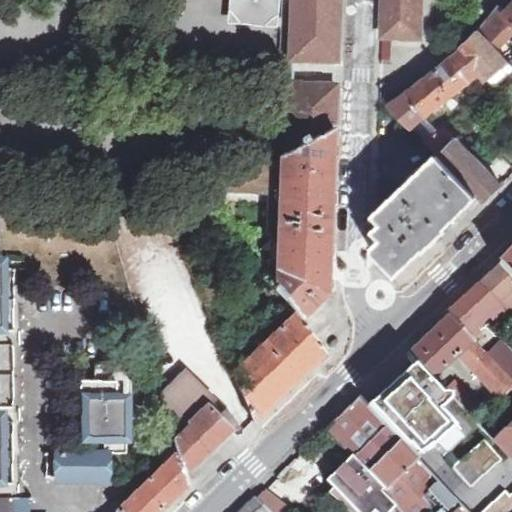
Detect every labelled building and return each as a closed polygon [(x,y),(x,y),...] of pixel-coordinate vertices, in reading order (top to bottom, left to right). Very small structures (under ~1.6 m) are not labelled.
[(231,0),(231,28),(283,29),(282,0),(231,0)] [(293,0),(291,60),(338,62),(339,0),(293,0)] [(422,0),(384,0),(384,35),(421,36),(422,0)] [(511,58),(507,52),(511,47),(511,35),(509,33),(511,30),(511,0),(503,0),(480,30),(510,61),(511,59),(511,58)] [(485,81),(510,61),(480,30),(451,57),(470,80),(479,73),(485,81)] [(427,114),(470,80),(451,57),(408,91),(427,114)] [(335,130),(337,87),(290,85),(287,156),(335,130)] [(427,114),(408,91),(391,104),(412,126),(427,114)] [(439,154),(478,195),(484,201),(501,185),(455,138),(454,138),(444,128),(427,141),(439,154)] [(201,186),(214,203),(220,211),(298,315),(302,321),(303,322),(305,319),(304,318),(308,314),(309,316),(310,314),(309,313),(325,297),(326,299),(329,296),(335,130),(287,156),(282,158),(207,182),(201,186)] [(424,247),(478,195),(439,154),(417,176),(411,169),(401,186),(403,189),(377,213),(375,262),(377,263),(384,256),(397,270),(396,271),(398,273),(417,254),(424,247)] [(195,216),(201,224),(220,211),(214,203),(212,205),(205,195),(192,204),(197,214),(195,216)] [(174,232),(189,224),(180,203),(166,211),(174,232)] [(511,277),(511,250),(499,264),(501,266),(511,277)] [(511,312),(511,277),(501,266),(480,285),(503,312),(507,317),(511,312)] [(494,320),(503,312),(480,285),(448,314),(451,316),(473,339),(511,379),(511,353),(486,326),(493,320),(494,320)] [(233,375),(254,422),(326,354),(326,353),(303,322),(302,321),(298,315),(233,375)] [(473,339),(451,316),(409,356),(415,363),(430,380),(453,357),(473,339)] [(511,382),(473,339),(453,357),(497,406),(511,392),(511,382)] [(430,380),(415,363),(369,405),(384,421),(384,422),(418,458),(455,423),(434,402),(443,394),(430,380)] [(88,401),(88,414),(87,437),(106,437),(106,452),(128,452),(127,434),(125,434),(125,424),(133,416),(126,408),(126,401),(132,401),(133,364),(111,364),(95,364),(95,380),(81,381),(80,401),(88,401)] [(162,396),(176,445),(179,454),(186,474),(231,431),(208,408),(215,401),(188,373),(162,396)] [(457,401),(474,418),(483,409),(458,383),(442,392),(443,393),(451,394),(457,401)] [(353,456),(385,489),(383,491),(398,506),(403,511),(466,511),(417,459),(418,458),(384,422),(384,421),(369,405),(360,397),(327,429),(353,456)] [(511,425),(495,441),(511,458),(511,425)] [(483,442),(453,471),(472,490),(502,462),(483,442)] [(156,452),(168,465),(179,454),(176,445),(168,446),(156,452)] [(60,481),(106,481),(106,452),(60,452),(60,481)] [(120,511),(160,511),(188,485),(186,474),(179,454),(168,465),(120,511)] [(357,511),(391,511),(398,506),(383,491),(385,489),(353,456),(327,482),(357,511)] [(288,511),(264,488),(254,499),(268,511),(288,511)] [(508,494),(488,511),(511,511),(511,496),(511,497),(508,494)] [(30,511),(31,497),(0,496),(0,511),(30,511)] [(268,511),(254,499),(240,511),(268,511)]
